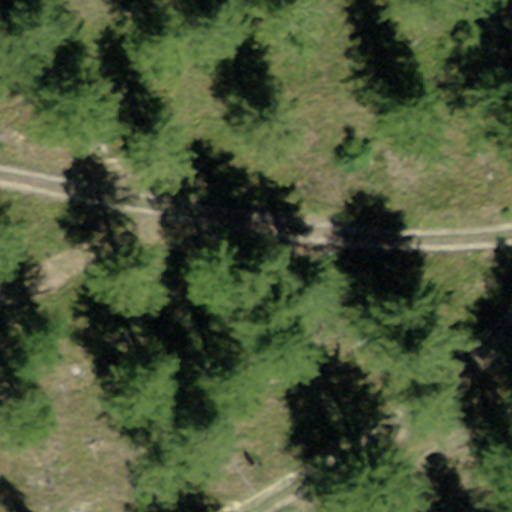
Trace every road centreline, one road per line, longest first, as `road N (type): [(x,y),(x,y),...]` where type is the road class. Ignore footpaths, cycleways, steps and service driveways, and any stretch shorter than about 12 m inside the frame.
road 1 (track): [(0,174),(312,232),(413,239),(511,233)]
road 2 (track): [(247,511),(400,428),(511,318)]
